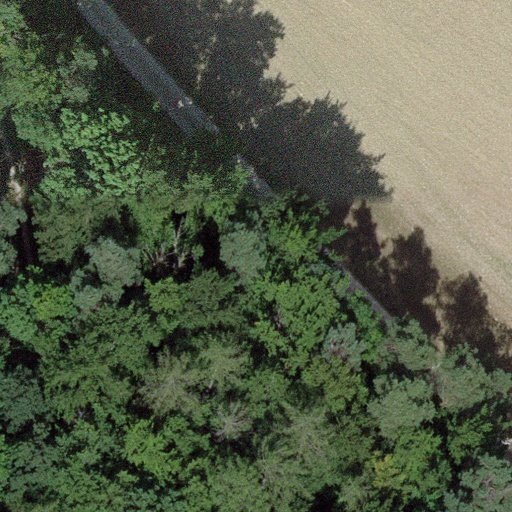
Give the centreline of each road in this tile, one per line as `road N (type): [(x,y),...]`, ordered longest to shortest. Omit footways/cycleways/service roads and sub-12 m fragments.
road 1 (track): [(77,0),(178,122),(511,473)]
road 2 (track): [(0,188),(36,395),(39,511)]
